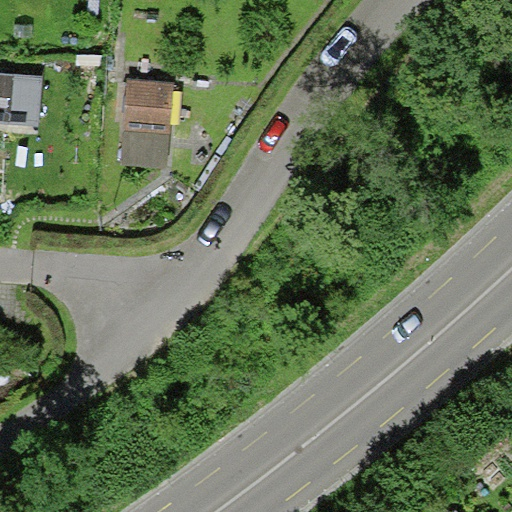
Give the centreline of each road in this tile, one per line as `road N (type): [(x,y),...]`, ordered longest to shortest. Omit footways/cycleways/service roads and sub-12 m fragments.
road 1 (secondary): [(206,511),(312,435),(511,263)]
road 2 (track): [(161,304),(0,427)]
